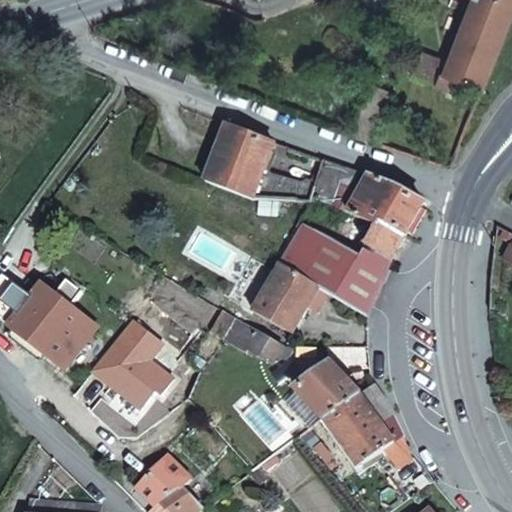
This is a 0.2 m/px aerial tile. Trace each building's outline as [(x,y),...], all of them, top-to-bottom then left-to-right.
[(435,70),(472,85),(505,0),(463,0),(438,63),(435,70)] [(430,82),(435,70),(438,63),(397,48),(390,67),(430,82)] [(312,203),(317,183),(310,180),(305,183),(265,171),(275,144),(228,127),(207,179),(252,198),(288,201),(312,203)] [(324,161),(317,183),(312,203),(333,205),(340,183),(354,188),(361,174),(324,161)] [(391,186),(370,177),(351,213),(378,224),(407,236),(425,204),(391,186)] [(407,236),(378,224),(361,255),(306,223),(285,259),(282,264),(320,289),(368,318),(393,261),(407,236)] [(97,327),(0,250),(0,312),(65,366),(97,327)] [(320,289),(282,264),(255,311),(293,335),(320,289)] [(287,352),(237,321),(230,316),(216,338),(251,359),(254,354),(276,368),(279,364),(289,365),(298,352),(287,352)] [(361,393),(329,365),(314,380),(303,371),(299,374),(297,386),(303,392),(301,395),(330,425),(361,393)] [(361,393),(330,425),(359,467),(395,443),(404,438),(391,419),(382,425),(361,393)] [(395,416),(391,419),(404,438),(405,438),(395,416)] [(180,509),(183,511),(210,511),(216,508),(193,489),(202,479),(175,455),(138,497),(155,511),(165,511),(169,508),(174,503),(180,509)] [(358,491),(369,507),(417,475),(406,459),(358,491)] [(98,511),(99,506),(32,501),(30,511),(98,511)] [(174,511),(177,511),(180,509),(174,503),(169,508),(174,511)]
